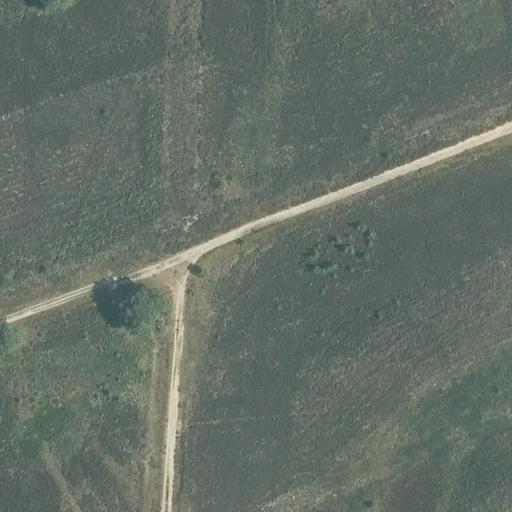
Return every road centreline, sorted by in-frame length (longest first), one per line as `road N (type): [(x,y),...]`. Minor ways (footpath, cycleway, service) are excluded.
road 1 (track): [(511,128),(183,256)]
road 2 (track): [(166,511),(183,256)]
road 3 (track): [(183,256),(0,321)]
